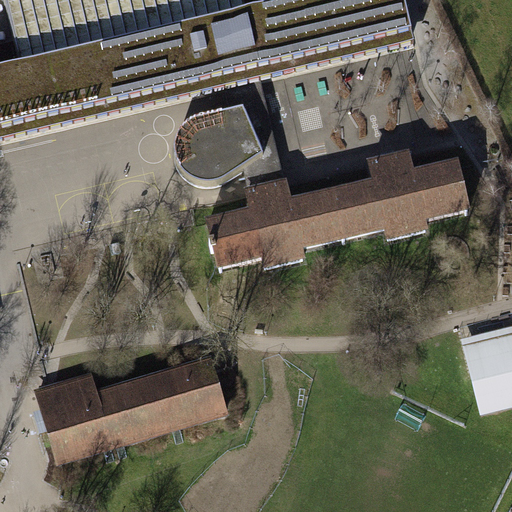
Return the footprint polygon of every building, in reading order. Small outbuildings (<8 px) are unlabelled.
[(4,0),(21,71),(0,75),(0,145),(223,93),(226,104),(228,116),(201,122),(195,124),(190,127),(187,129),(184,132),(182,134),(180,137),(179,139),(178,141),(177,142),(176,145),(176,147),(175,150),(175,153),(175,155),(175,158),(175,162),(176,165),(177,168),(178,170),(179,172),(180,174),(181,176),(183,178),(185,180),(187,181),(189,183),(191,184),(193,185),(195,186),(197,187),(200,188),(202,189),(205,189),(208,189),(210,189),(214,189),(217,188),(219,187),(222,186),(225,185),(228,183),(232,181),(242,174),(248,196),(286,187),(282,171),(261,84),(414,48),(403,0),(321,0),(247,17),(242,0),(4,0)] [(375,188),(333,198),(343,241),(386,231),(388,242),(426,233),(424,222),(467,212),(458,176),(457,169),(413,179),(409,158),(370,167),(375,188)] [(301,251),(343,241),(333,198),(291,208),(286,187),(248,196),(253,217),(209,227),(213,244),(209,245),(212,255),(215,254),(219,270),(263,260),(265,271),(303,261),(301,251)] [(511,327),(466,338),(483,415),(511,408),(511,327)] [(91,380),(38,395),(44,415),(47,428),(48,432),(58,465),(61,464),(61,462),(222,416),(223,417),(225,416),(210,364),(207,365),(208,367),(96,399),(91,380)]
